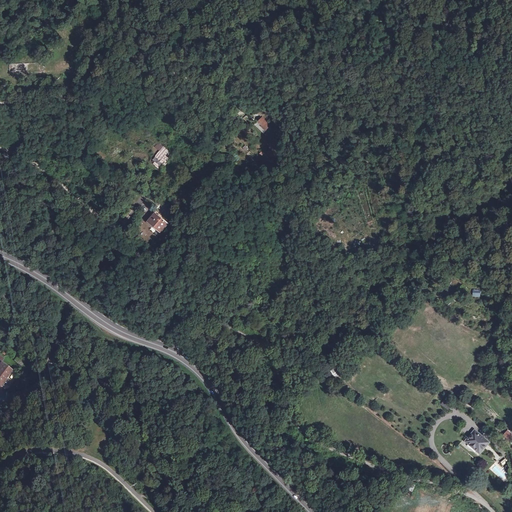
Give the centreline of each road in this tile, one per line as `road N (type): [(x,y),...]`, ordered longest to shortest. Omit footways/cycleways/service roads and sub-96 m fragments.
road 1 (secondary): [(0,254),(112,327),(199,367),(241,434),(315,511)]
road 2 (track): [(447,74),(379,80),(225,61),(172,71)]
road 3 (unclassified): [(0,291),(51,338),(52,354),(31,387),(0,393)]
road 4 (track): [(0,149),(42,169),(117,234)]
